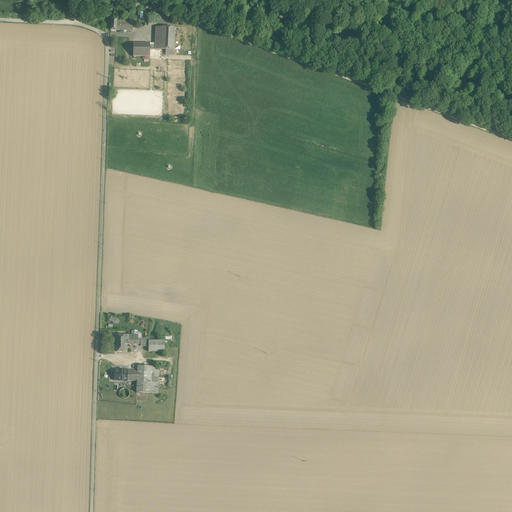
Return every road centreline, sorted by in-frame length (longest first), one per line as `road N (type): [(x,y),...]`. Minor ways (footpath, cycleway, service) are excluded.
road 1 (residential): [(92,511),(107,39),(74,21),(0,19)]
road 2 (track): [(74,21),(147,6),(511,136)]
road 3 (track): [(511,99),(239,0)]
